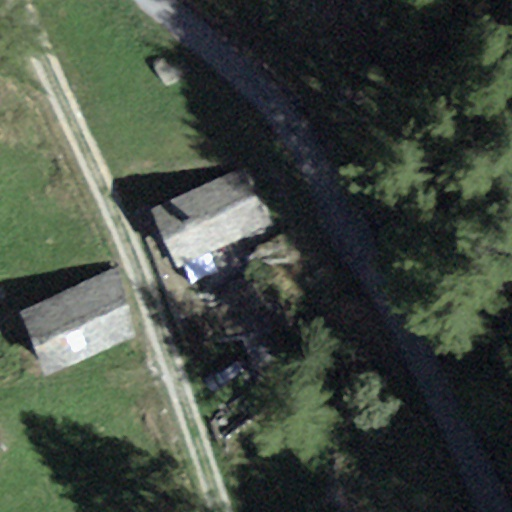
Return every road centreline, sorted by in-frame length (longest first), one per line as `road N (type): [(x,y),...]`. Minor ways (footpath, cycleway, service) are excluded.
road 1 (track): [(162,0),(317,131),(507,511)]
road 2 (track): [(22,0),(221,511)]
